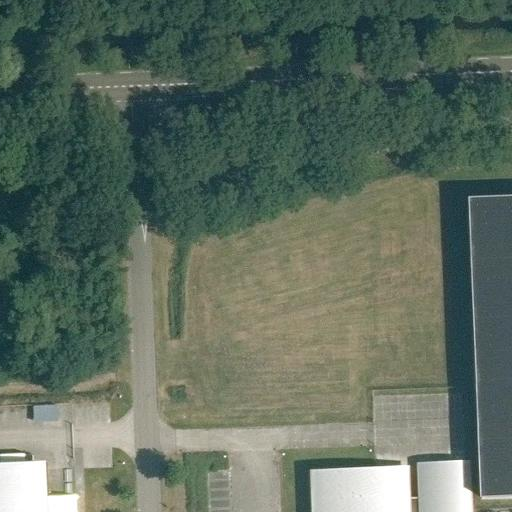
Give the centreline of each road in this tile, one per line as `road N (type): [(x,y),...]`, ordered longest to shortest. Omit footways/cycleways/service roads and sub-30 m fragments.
road 1 (unclassified): [(149,511),(134,88)]
road 2 (secondary): [(134,88),(511,73)]
road 3 (secondary): [(0,93),(134,88)]
